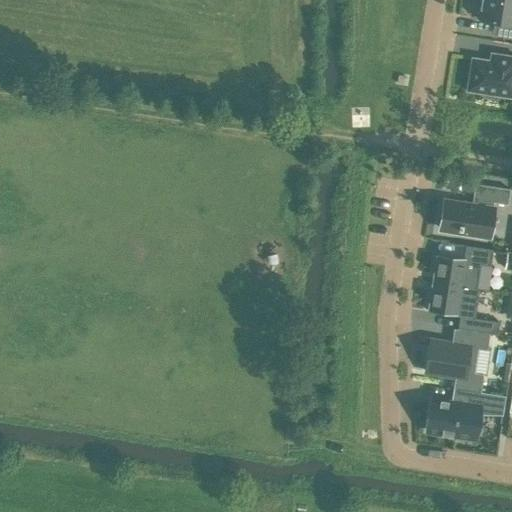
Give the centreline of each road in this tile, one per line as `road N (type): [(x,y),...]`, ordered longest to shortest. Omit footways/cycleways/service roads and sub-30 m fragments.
road 1 (residential): [(435,0),(385,315),(391,445),(397,456),(511,474)]
road 2 (track): [(511,165),(0,84)]
